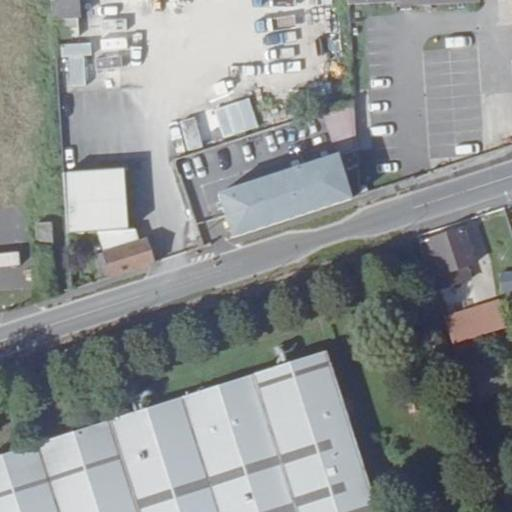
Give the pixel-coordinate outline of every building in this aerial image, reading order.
[(80,19),(79,0),(49,0),(51,20),(80,19)] [(410,11),(408,0),(404,0),(398,0),(398,11),(410,11)] [(66,56),(90,55),(89,44),(65,45),(66,56)] [(248,99),(213,110),(222,139),(258,128),(248,99)] [(195,117),(178,122),(185,152),(202,147),(195,117)] [(218,193),(232,237),(351,198),(331,135),(324,136),(330,157),(218,193)] [(63,171),(67,232),(97,230),(127,227),(122,167),(63,171)] [(36,222),(37,246),(53,245),(51,222),(36,222)] [(97,230),(104,252),(137,242),(133,227),(127,227),(97,230)] [(431,243),(422,246),(432,276),(443,272),(454,269),(475,262),(465,230),(431,241),(431,243)] [(95,255),(101,279),(153,262),(145,240),(137,242),(104,252),(95,255)] [(456,275),(454,269),(443,272),(445,278),(456,275)] [(499,302),(446,320),(452,339),(478,330),(506,321),(499,302)] [(478,330),(452,339),(454,346),(481,339),(478,330)] [(0,511),(377,511),(325,350),(0,454),(0,511)]
